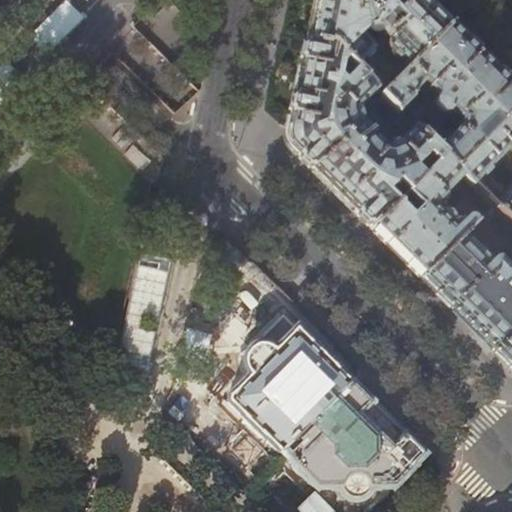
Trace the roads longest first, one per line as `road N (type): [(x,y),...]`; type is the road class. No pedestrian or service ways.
road 1 (residential): [(509,449),(202,150)]
road 2 (residential): [(153,396),(202,150)]
road 3 (residential): [(202,150),(230,0)]
road 4 (residential): [(0,95),(96,0)]
